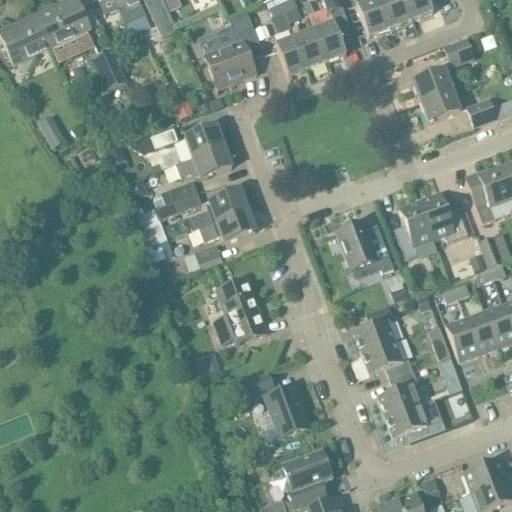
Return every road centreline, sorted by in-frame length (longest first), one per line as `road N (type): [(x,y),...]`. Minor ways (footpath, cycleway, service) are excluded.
road 1 (residential): [(511,430),(371,478),(317,339),(286,227)]
road 2 (residential): [(286,227),(245,116),(371,69)]
road 3 (residential): [(371,69),(475,26),(465,0)]
road 4 (residential): [(286,227),(412,176)]
